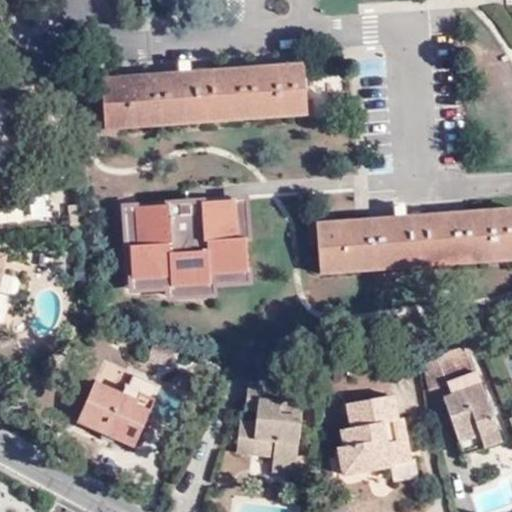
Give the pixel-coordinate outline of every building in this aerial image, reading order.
[(309,66),(107,82),(112,130),(313,115),(309,66)] [(240,202),(123,210),(128,287),(245,279),(240,202)] [(511,206),(324,220),(329,273),(511,258),(511,206)] [(0,322),(12,277),(16,259),(0,254),(0,322)] [(23,281),(12,277),(0,322),(0,324),(12,328),(19,301),(26,297),(28,289),(23,281)] [(511,356),(500,337),(488,345),(503,368),(511,362),(511,356)] [(440,392),(457,387),(487,376),(477,348),(431,364),(440,392)] [(81,416),(106,428),(116,432),(114,436),(135,446),(161,386),(132,372),(122,393),(97,382),(81,416)] [(451,400),(467,447),(488,441),(490,449),(491,451),(510,444),(487,376),(457,387),(461,397),(451,400)] [(251,445),(250,456),(271,460),(269,475),(295,479),(305,389),(247,382),(243,411),(257,412),(256,422),(240,420),(237,443),(251,445)] [(354,407),(357,432),(348,434),(351,450),(345,450),(350,477),(419,466),(415,443),(406,444),(402,424),(407,424),(402,399),(354,407)] [(104,432),(106,428),(81,416),(80,420),(104,432)] [(490,449),(488,441),(467,447),(470,455),(490,449)] [(236,455),(250,456),(251,445),(237,443),(236,455)]
